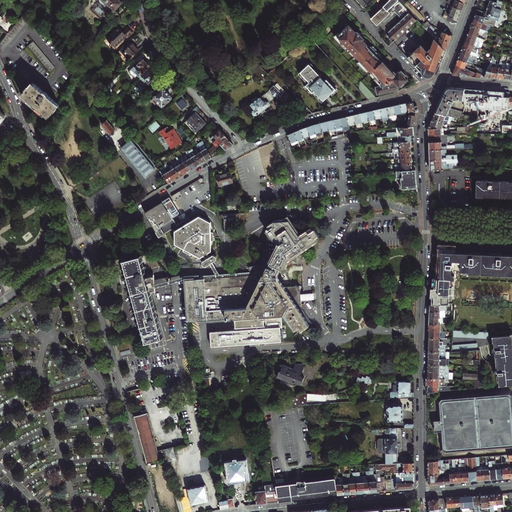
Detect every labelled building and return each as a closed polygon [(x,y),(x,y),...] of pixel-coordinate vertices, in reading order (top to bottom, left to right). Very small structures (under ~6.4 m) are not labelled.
[(103,0),(115,10),(122,2),(119,0),(103,0)] [(373,22),(377,25),(390,13),(392,14),(398,20),(408,11),(405,8),(404,6),(399,1),(398,0),(389,0),(380,9),(381,10),(371,19),(373,22)] [(448,0),(447,2),(451,6),(462,10),(463,6),(465,4),(463,3),(460,0),(448,0)] [(490,15),(489,18),(495,20),(496,20),(498,21),(501,10),(502,9),(503,7),(502,6),(503,2),(497,0),(482,0),(487,1),(490,2),(488,8),(486,14),(490,15)] [(443,17),(452,23),(457,23),(458,20),(460,15),(462,10),(451,6),(447,2),(446,3),(448,5),(443,17)] [(395,40),(417,20),(410,13),(388,32),(395,40)] [(496,20),(495,20),(489,18),(483,17),(475,14),(474,17),(473,19),(478,21),(477,22),(482,24),(482,23),(489,26),(493,28),(496,20)] [(0,43),(0,53),(0,54),(28,21),(23,16),(14,26),(7,34),(0,43)] [(0,31),(1,30),(7,34),(14,26),(0,17),(0,16),(0,31)] [(478,21),(473,19),(472,22),(471,25),(484,31),(486,26),(488,27),(489,26),(482,23),(482,24),(477,22),(478,21)] [(429,33),(435,39),(446,51),(448,45),(449,42),(434,36),(435,32),(433,32),(434,29),(433,28),(433,26),(432,25),(429,33)] [(469,28),(469,30),(473,32),(473,33),(477,35),(478,35),(482,36),(486,38),(487,35),(486,34),(483,33),(484,31),(471,25),(469,28)] [(349,58),(365,76),(367,74),(378,86),(372,88),(374,95),(393,91),(394,91),(393,90),(403,80),(401,77),(402,76),(398,71),(396,72),(395,71),(393,74),(389,71),(388,72),(383,67),(384,66),(378,61),(376,59),(377,57),(367,46),(365,48),(363,46),(363,45),(358,40),(359,39),(356,36),(355,37),(345,26),(339,31),(334,35),(335,35),(333,37),(338,42),(337,43),(345,52),(344,52),(349,57),(349,58)] [(119,27),(107,38),(115,47),(127,36),(128,37),(133,33),(127,27),(123,31),(119,27)] [(473,32),(469,30),(467,34),(466,36),(480,42),(482,36),(478,35),(477,35),(473,33),(473,32)] [(440,35),(435,32),(434,36),(449,42),(450,39),(452,36),(442,31),(440,35)] [(465,39),(464,42),(469,43),(469,45),(473,46),(480,48),(480,47),(481,48),(483,43),(480,42),(466,36),(465,39)] [(437,72),(438,70),(439,68),(442,59),(446,51),(435,39),(431,48),(426,52),(421,45),(407,58),(417,68),(419,70),(418,70),(420,72),(422,70),(422,71),(422,72),(422,73),(423,74),(424,75),(425,76),(427,76),(430,76),(432,76),(433,75),(434,71),(437,72)] [(28,46),(50,71),(55,67),(33,41),(28,46)] [(139,50),(130,41),(120,50),(129,59),(139,50)] [(463,45),(462,48),(475,53),(477,54),(478,51),(482,52),(483,50),(480,48),(473,46),(469,45),(469,43),(464,42),(463,45)] [(279,55),(284,60),(296,48),(292,44),(288,48),(284,51),(279,55)] [(461,50),(460,53),(464,55),(464,56),(469,58),(469,57),(473,59),(475,53),(462,48),(461,50)] [(471,65),(473,65),(474,63),(477,64),(478,61),(475,60),(473,59),(469,57),(469,58),(464,56),(464,55),(460,53),(458,56),(457,59),(471,65)] [(499,64),(497,79),(500,79),(503,79),(506,64),(502,63),(502,62),(501,62),(501,61),(503,61),(504,54),(501,53),(499,64)] [(510,80),(511,68),(511,56),(511,63),(510,63),(506,63),(506,64),(503,79),(507,80),(510,80)] [(150,67),(142,59),(141,60),(141,61),(138,64),(137,63),(131,69),(139,77),(150,67)] [(470,67),(471,65),(457,59),(456,62),(455,65),(464,69),(476,73),(477,72),(481,74),(483,69),(476,67),(475,69),(470,67)] [(487,78),(490,78),(493,62),(490,61),(490,62),(489,64),(488,65),(486,71),(484,78),(487,78)] [(493,62),(490,78),(494,79),(497,79),(499,64),(495,64),(496,62),(493,61),(493,62)] [(232,73),(236,78),(248,69),(244,64),(232,73)] [(325,81),(309,64),(299,74),(308,84),(304,87),(309,92),(310,91),(322,103),(331,94),(332,96),(337,90),(327,80),(325,81)] [(464,69),(455,65),(453,70),(451,74),(453,75),(484,78),(486,71),(483,69),(481,74),(479,73),(477,72),(476,73),(464,69)] [(150,67),(139,77),(147,85),(152,80),(156,84),(161,79),(150,67)] [(214,82),(219,90),(236,78),(232,73),(230,71),(214,82)] [(45,114),(49,117),(59,105),(33,82),(22,94),(23,95),(45,114)] [(359,87),(359,90),(368,100),(376,98),(361,82),(360,84),(359,87)] [(154,98),(162,106),(163,107),(164,108),(170,103),(169,101),(172,99),(172,97),(164,88),(163,88),(159,84),(153,89),(154,90),(151,93),(154,96),(154,98)] [(289,101),(274,86),(270,90),(276,96),(279,99),(280,97),(287,104),(289,101)] [(440,102),(435,113),(454,117),(477,122),(477,119),(477,118),(462,115),(463,112),(449,108),(453,99),(463,100),(463,96),(465,89),(450,87),(445,90),(440,102)] [(266,94),(264,95),(268,102),(272,100),(276,96),(270,90),(266,94)] [(181,100),(185,97),(183,94),(175,101),(177,103),(181,100)] [(45,114),(23,95),(22,96),(26,99),(25,100),(28,102),(30,104),(31,103),(45,115),(45,114)] [(264,95),(250,104),(253,109),(252,110),(252,113),(254,115),(256,115),(265,110),(269,107),(270,104),(268,102),(264,95)] [(162,106),(154,98),(151,100),(159,109),(162,106)] [(181,100),(177,103),(177,104),(182,110),(188,105),(185,102),(184,103),(181,100)] [(413,103),(409,102),(406,103),(408,111),(409,112),(410,112),(409,114),(415,115),(415,112),(418,111),(417,108),(416,105),(414,106),(413,103)] [(408,111),(406,103),(403,103),(400,104),(402,113),(408,111)] [(396,105),(393,106),(395,115),(402,113),(400,104),(396,105)] [(395,115),(393,106),(389,107),(386,107),(388,116),(395,115)] [(123,110),(120,107),(114,113),(117,116),(123,110)] [(389,119),(388,116),(386,107),(383,108),(380,109),(382,118),(383,122),(389,120),(389,119)] [(382,118),(380,109),(376,110),(373,110),(375,119),(382,118)] [(370,111),(366,112),(368,121),(375,119),(373,110),(370,111)] [(206,123),(196,112),(194,114),(187,120),(190,123),(188,125),(195,133),(206,123)] [(360,114),(362,122),(368,121),(366,112),(363,113),(360,114)] [(454,117),(435,113),(434,115),(433,119),(443,121),(447,122),(448,119),(451,120),(453,120),(454,117)] [(355,124),(362,122),(360,114),(356,114),(353,115),(355,124)] [(397,119),(398,122),(405,121),(404,127),(413,126),(414,120),(415,115),(409,114),(409,115),(407,116),(407,117),(404,117),(403,118),(401,118),(397,119)] [(355,124),(353,115),(350,116),(346,117),(348,126),(355,124)] [(101,124),(109,134),(114,130),(109,123),(113,120),(111,117),(107,120),(106,120),(101,124)] [(348,126),(346,117),(343,118),(340,118),(342,127),(348,126)] [(342,127),(340,118),(336,119),(333,120),(335,129),(342,127)] [(443,121),(433,119),(430,124),(428,128),(441,128),(443,128),(446,128),(447,122),(443,121)] [(326,121),(329,130),(335,129),(333,120),(330,121),(326,121)] [(322,132),(329,130),(326,121),(323,122),(320,123),(322,132)] [(316,133),(322,132),(320,123),(317,124),(313,125),(316,133)] [(316,133),(313,125),(310,126),(307,127),(310,136),(310,138),(316,136),(316,133)] [(404,127),(400,127),(396,127),(396,132),(387,132),(387,137),(398,136),(413,135),(413,131),(413,126),(404,127)] [(304,138),(310,136),(307,127),(304,128),(300,129),(304,138)] [(164,128),(159,131),(161,136),(163,135),(166,140),(161,142),(165,149),(169,146),(171,149),(182,143),(174,129),(170,131),(167,133),(164,128)] [(297,141),(304,138),(300,129),(299,130),(297,131),(294,132),(297,141)] [(220,131),(219,130),(211,138),(211,140),(215,144),(208,150),(210,153),(227,138),(226,137),(223,133),(223,134),(220,131)] [(297,141),(294,132),(291,134),(287,135),(291,144),(297,141)] [(442,146),(447,145),(446,135),(443,135),(441,135),(429,136),(429,139),(429,141),(442,141),(442,146)] [(221,149),(224,151),(225,151),(233,147),(233,144),(227,138),(210,153),(212,157),(216,155),(215,154),(217,152),(221,149)] [(121,148),(144,177),(155,168),(134,144),(135,143),(132,139),(131,140),(130,139),(121,148)] [(210,153),(208,150),(202,141),(197,144),(201,152),(202,151),(204,155),(204,156),(206,160),(209,159),(212,157),(210,153)] [(392,152),(410,151),(410,147),(410,141),(398,142),(393,143),(393,149),(392,149),(392,152)] [(442,141),(429,141),(429,146),(429,150),(446,149),(447,149),(472,148),(472,144),(463,145),(463,144),(454,144),(454,145),(447,145),(442,146),(442,141)] [(277,159),(272,142),(269,143),(266,144),(270,158),(273,157),(274,159),(275,159),(275,160),(277,159)] [(201,152),(197,144),(196,145),(198,148),(194,151),(201,163),(204,162),(206,160),(204,156),(204,155),(202,151),(201,152)] [(270,158),(266,144),(262,146),(259,148),(265,169),(272,167),(270,158)] [(446,149),(429,150),(429,155),(430,160),(458,159),(458,155),(447,155),(447,149),(446,149)] [(199,164),(201,163),(194,151),(189,153),(188,150),(187,151),(191,158),(194,162),(193,162),(196,167),(199,164)] [(187,154),(183,157),(191,170),(194,168),(196,167),(193,162),(194,162),(191,158),(187,151),(185,152),(187,154)] [(394,159),(411,158),(411,155),(410,151),(392,152),(390,153),(390,156),(393,156),(393,159),(394,159)] [(176,158),(180,165),(181,164),(183,169),(182,169),(185,173),(188,171),(191,170),(183,157),(178,160),(177,157),(176,158)] [(176,161),(172,164),(180,176),(183,175),(185,173),(182,169),(183,169),(181,164),(180,165),(176,158),(175,158),(176,161)] [(430,170),(455,169),(454,163),(459,163),(458,159),(430,160),(430,165),(430,170)] [(172,181),(174,180),(177,178),(180,176),(172,164),(168,166),(166,163),(165,164),(164,164),(166,167),(160,171),(169,183),(172,181)] [(412,170),(397,171),(396,171),(397,179),(400,178),(401,189),(402,189),(402,192),(417,191),(416,181),(415,170),(412,170)] [(230,173),(216,177),(218,187),(233,183),(230,173)] [(476,188),(476,195),(483,195),(483,197),(491,197),(491,196),(499,196),(507,196),(511,196),(511,180),(508,181),(499,181),(492,180),(488,180),(484,180),(476,180),(476,188)] [(181,192),(168,200),(171,205),(184,197),(181,192)] [(177,226),(162,202),(158,205),(150,209),(164,234),(166,233),(171,230),(175,231),(184,226),(182,223),(177,226)] [(148,211),(145,213),(160,237),(164,234),(150,209),(148,211)] [(179,216),(182,222),(188,219),(185,213),(179,216)] [(240,213),(222,214),(222,218),(225,218),(226,232),(231,232),(231,227),(238,227),(238,217),(240,217),(240,213)] [(185,283),(188,320),(201,319),(235,317),(236,330),(235,330),(235,331),(211,333),(210,333),(211,346),(237,344),(244,343),(281,341),(280,327),(282,327),(281,314),(283,314),(294,330),(295,329),(298,332),(311,323),(301,308),(301,300),(300,294),(300,286),(296,286),(295,285),(295,286),(284,287),(278,279),(278,276),(281,268),(284,269),(288,261),(295,256),(317,241),(315,238),(318,236),(314,229),(308,233),(306,230),(299,235),(286,217),(267,230),(272,238),(276,245),(269,259),(268,261),(266,260),(266,259),(264,258),(263,257),(260,262),(257,264),(253,266),(249,266),(249,268),(249,270),(248,270),(247,272),(240,272),(220,274),(216,268),(213,262),(216,260),(216,256),(213,254),(210,257),(208,253),(211,251),(211,241),(213,241),(213,233),(211,233),(211,223),(199,216),(191,222),(189,218),(188,219),(182,222),(182,223),(184,226),(175,231),(175,244),(184,249),(183,251),(191,255),(192,253),(201,258),(203,261),(203,265),(206,266),(210,264),(213,269),(216,275),(217,277),(213,277),(211,281),(200,282),(200,278),(197,278),(185,279),(185,283)] [(266,258),(269,259),(276,245),(272,238),(270,240),(267,236),(266,236),(267,252),(266,258)] [(436,279),(454,280),(454,272),(469,272),(469,274),(473,274),(473,272),(496,272),(496,274),(501,274),(501,272),(511,272),(511,254),(501,255),(501,254),(499,254),(498,254),(498,253),(489,253),(489,255),(482,255),(482,253),(473,253),(472,253),(472,254),(470,254),(456,254),(456,246),(439,245),(438,245),(438,257),(437,263),(436,263),(435,272),(437,272),(437,275),(436,279)] [(148,262),(150,269),(161,266),(157,260),(154,253),(153,253),(144,255),(146,263),(148,262)] [(146,275),(141,259),(140,256),(123,261),(128,279),(130,284),(146,343),(163,338),(149,289),(154,288),(154,285),(154,281),(154,276),(146,278),(148,275),(146,275)] [(431,301),(431,305),(435,305),(440,305),(445,305),(449,304),(449,298),(453,298),(453,291),(450,291),(450,281),(454,281),(454,280),(436,279),(433,279),(432,285),(432,290),(433,290),(433,294),(431,294),(430,295),(430,298),(431,298),(431,301)] [(443,323),(429,325),(429,328),(428,331),(434,331),(435,332),(440,332),(445,332),(445,323),(443,323)] [(452,329),(451,336),(488,339),(488,332),(452,329)] [(509,335),(493,337),(492,338),(493,342),(494,342),(495,347),(494,347),(493,347),(493,348),(492,348),(492,349),(492,350),(493,350),(493,351),(494,351),(495,351),(496,369),(495,369),(495,370),(494,370),(494,371),(494,372),(495,373),(496,373),(497,373),(499,374),(499,378),(499,385),(511,383),(511,346),(511,342),(510,342),(509,335)] [(451,346),(452,352),(476,350),(477,350),(476,343),(451,346)] [(292,369),(282,365),(277,378),(283,381),(282,382),(291,386),(293,383),(301,387),(302,383),(303,383),(305,379),(302,378),(303,374),(306,366),(294,365),(292,369)] [(433,371),(427,371),(427,375),(427,379),(446,379),(452,379),(452,373),(450,373),(439,372),(438,373),(434,373),(433,371)] [(357,381),(356,381),(354,385),(355,387),(368,385),(370,378),(368,377),(367,378),(366,380),(360,380),(359,381),(357,381)] [(391,393),(391,399),(413,397),(413,395),(413,392),(410,392),(410,381),(398,381),(398,385),(394,385),(393,385),(393,392),(392,392),(391,393)] [(511,392),(510,391),(439,397),(436,401),(437,421),(433,421),(434,427),(434,432),(438,432),(440,451),(444,454),(511,448),(511,392)] [(392,404),(388,404),(388,406),(386,406),(386,412),(388,412),(388,421),(393,421),(393,425),(393,428),(397,428),(401,428),(414,427),(414,423),(405,424),(401,421),(401,414),(402,414),(402,413),(402,411),(401,411),(401,405),(396,405),(396,404),(392,404)] [(147,413),(133,416),(134,419),(146,464),(153,462),(166,458),(163,450),(157,452),(147,413)] [(397,444),(397,428),(393,428),(388,429),(385,430),(379,430),(379,435),(385,435),(385,439),(380,439),(379,439),(378,439),(378,440),(377,440),(377,450),(377,451),(378,452),(379,453),(385,453),(385,464),(393,463),(397,463),(397,457),(397,444)] [(176,459),(172,447),(163,450),(166,458),(167,462),(176,459)] [(509,461),(509,455),(501,455),(501,458),(506,458),(506,461),(505,462),(502,463),(502,464),(503,478),(507,478),(511,478),(510,468),(510,466),(509,461)] [(496,465),(495,464),(492,464),(492,456),(488,457),(490,480),(493,479),(497,479),(496,465)] [(484,480),(483,469),(480,470),(479,467),(479,457),(475,458),(477,481),(480,480),(484,480)] [(475,458),(467,458),(469,481),(474,481),(477,481),(475,458)] [(427,465),(427,469),(433,469),(433,468),(449,467),(448,463),(443,464),(442,460),(427,462),(427,465)] [(228,463),(227,463),(229,481),(230,481),(238,480),(246,479),(246,478),(245,461),(244,461),(228,463)] [(397,463),(393,463),(393,469),(396,469),(396,470),(398,470),(398,467),(400,467),(401,466),(401,465),(402,466),(402,472),(414,472),(414,467),(414,462),(411,462),(401,463),(397,463)] [(376,471),(379,471),(379,470),(385,470),(385,475),(384,475),(384,477),(385,491),(388,490),(390,490),(390,478),(390,472),(394,472),(399,472),(399,470),(398,470),(396,470),(396,469),(393,469),(393,463),(385,464),(375,464),(376,471)] [(433,469),(427,469),(427,472),(427,475),(443,474),(443,472),(443,470),(449,470),(449,467),(433,468),(433,469)] [(369,472),(370,492),(374,491),(377,491),(376,475),(372,475),(372,471),(369,472)] [(385,491),(384,477),(380,478),(379,471),(376,471),(376,475),(377,491),(381,491),(385,491)] [(351,493),(349,478),(346,478),(346,473),(344,473),(344,472),(342,472),(342,473),(344,494),(349,493),(351,493)] [(364,492),(362,477),(359,477),(359,472),(355,473),(357,493),(361,493),(364,492)] [(390,478),(390,490),(393,490),(396,490),(396,482),(414,482),(414,476),(414,472),(402,472),(399,472),(394,472),(394,474),(395,474),(395,478),(390,478)] [(160,473),(151,475),(155,489),(164,487),(160,473)] [(344,494),(342,473),(340,474),(341,478),(335,478),(337,494),(341,494),(344,494)] [(443,474),(427,475),(427,480),(427,483),(428,484),(429,485),(444,484),(444,477),(444,475),(443,474)] [(335,476),(313,479),(315,497),(329,496),(337,494),(335,478),(335,476)] [(313,479),(290,482),(292,500),(304,499),(315,497),(313,479)] [(278,502),(292,500),(290,482),(275,484),(276,491),(278,502)] [(396,482),(396,490),(403,489),(412,489),(414,487),(414,485),(414,482),(396,482)] [(256,491),(256,496),(257,504),(262,503),(267,503),(265,492),(269,492),(273,492),(276,491),(275,484),(264,486),(265,491),(256,491)] [(188,488),(188,489),(191,504),(192,504),(200,503),(208,501),(208,500),(205,485),(204,485),(188,488)] [(489,495),(490,507),(490,511),(494,511),(495,509),(498,509),(497,494),(493,494),(489,495)] [(480,496),(481,511),(485,511),(485,508),(490,507),(489,495),(484,495),(480,496)] [(460,497),(461,506),(461,510),(474,509),(474,506),(473,496),(467,497),(460,497)] [(478,511),(481,511),(480,496),(477,496),(473,496),(474,506),(476,506),(476,509),(478,509),(478,511)] [(233,498),(219,501),(220,509),(229,508),(235,507),(233,498)] [(447,507),(446,498),(430,500),(428,502),(428,504),(428,505),(434,505),(434,509),(447,507)]
